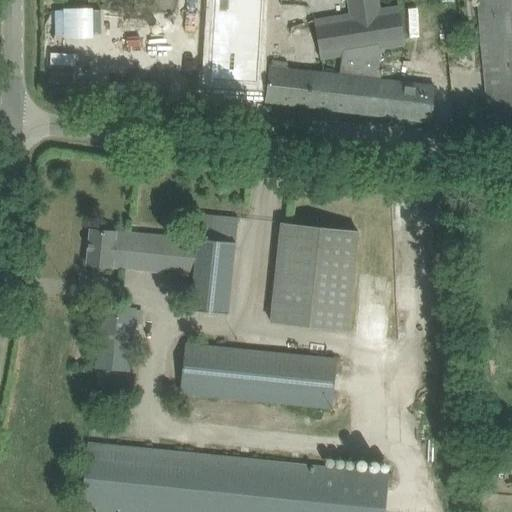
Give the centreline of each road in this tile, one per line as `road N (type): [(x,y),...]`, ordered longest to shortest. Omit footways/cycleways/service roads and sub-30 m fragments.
road 1 (unclassified): [(8,119),(511,173)]
road 2 (unclassified): [(0,243),(8,119)]
